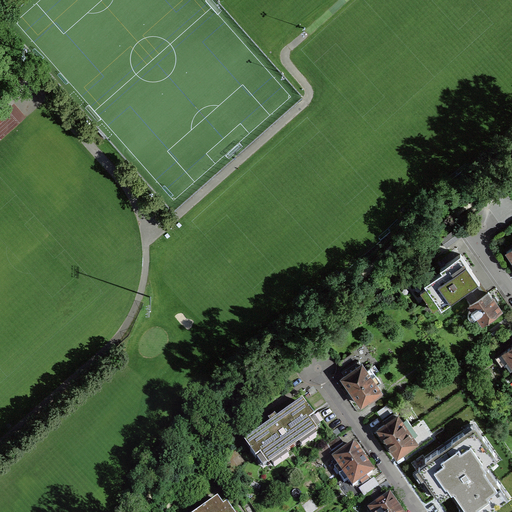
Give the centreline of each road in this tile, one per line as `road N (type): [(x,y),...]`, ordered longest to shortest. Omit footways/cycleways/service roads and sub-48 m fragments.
road 1 (track): [(345,0),(282,55),(310,94),(148,237)]
road 2 (residential): [(416,511),(312,365)]
